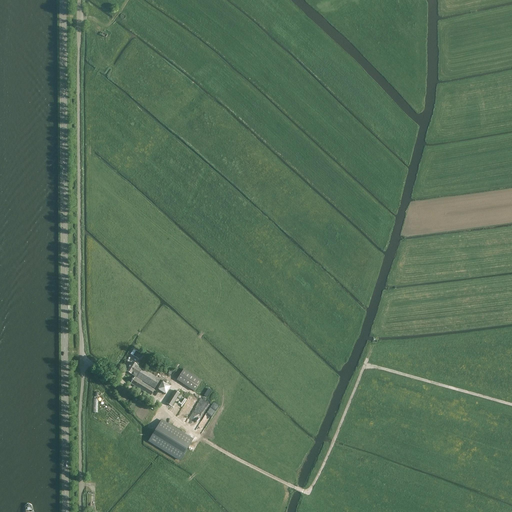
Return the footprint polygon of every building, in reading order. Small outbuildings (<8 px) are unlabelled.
[(142,355),(137,351),(133,356),(138,360),(142,355)] [(160,380),(132,363),(127,372),(135,377),(142,381),(155,389),(160,380)] [(183,371),(176,380),(194,392),(201,381),(184,369),(183,371)] [(142,381),(135,377),(131,384),(150,396),(154,390),(142,382),(142,381)] [(166,394),(171,386),(163,381),(158,389),(166,394)] [(174,390),(166,403),(172,406),(179,394),(174,390)] [(191,397),(179,418),(184,421),(196,400),(191,397)] [(180,460),(193,440),(179,432),(161,421),(151,437),(149,441),(164,450),(165,451),(180,460)]
